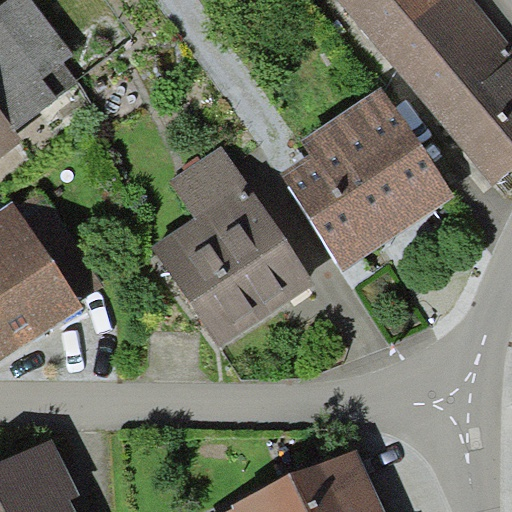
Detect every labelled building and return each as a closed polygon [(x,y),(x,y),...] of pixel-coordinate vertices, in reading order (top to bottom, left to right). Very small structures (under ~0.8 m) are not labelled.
[(0,154),(93,90),(31,0),(21,0),(0,14),(0,154)] [(340,0),(492,182),(511,165),(511,61),(461,0),(340,0)] [(451,195),(390,98),(289,161),(350,258),(451,195)] [(304,289),(220,160),(180,186),(206,226),(163,254),(220,343),(304,289)] [(0,368),(82,315),(11,207),(0,214),(0,368)] [(83,500),(52,440),(0,466),(0,511),(73,511),(70,506),(83,500)] [(378,511),(356,460),(236,511),(378,511)]
